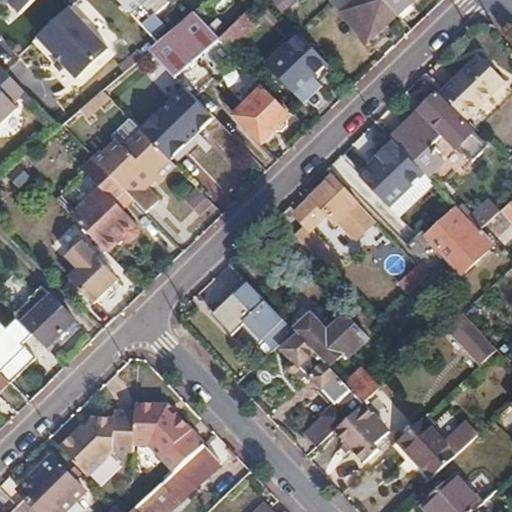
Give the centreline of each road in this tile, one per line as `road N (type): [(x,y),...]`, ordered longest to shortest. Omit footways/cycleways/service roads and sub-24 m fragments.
road 1 (residential): [(141,319),(474,0)]
road 2 (residential): [(141,319),(323,511)]
road 3 (residential): [(0,450),(141,319)]
